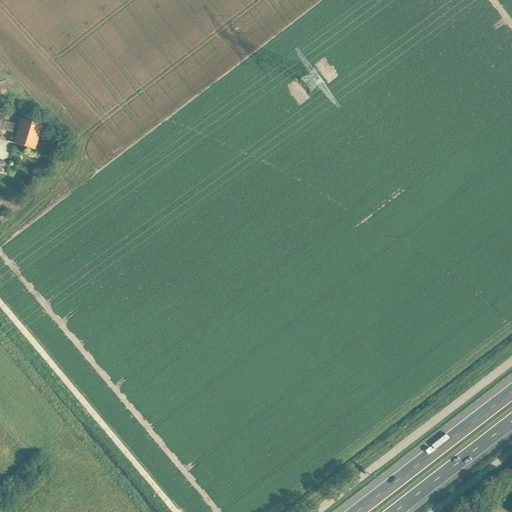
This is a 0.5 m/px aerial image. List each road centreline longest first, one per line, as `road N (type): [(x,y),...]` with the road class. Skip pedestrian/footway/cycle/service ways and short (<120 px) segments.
road 1 (unclassified): [(174,511),(0,305)]
road 2 (unclassified): [(322,511),(511,365)]
road 3 (motorway): [(511,392),(357,511)]
road 4 (motorway): [(393,511),(511,420)]
